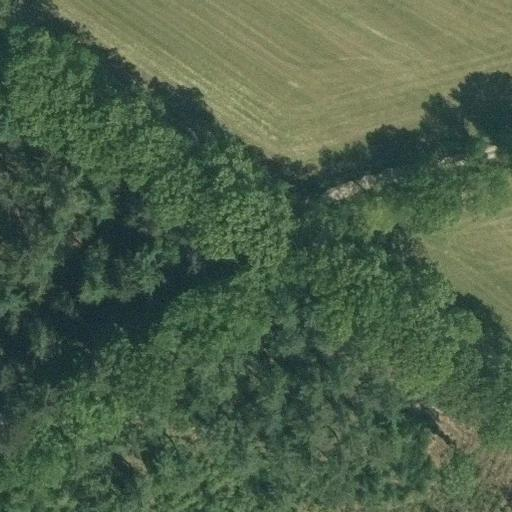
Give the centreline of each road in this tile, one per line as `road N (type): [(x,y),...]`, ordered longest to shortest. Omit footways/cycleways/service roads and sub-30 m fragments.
road 1 (track): [(0,408),(264,222)]
road 2 (track): [(511,391),(264,222)]
road 3 (track): [(264,222),(511,156)]
road 4 (track): [(264,222),(75,92)]
